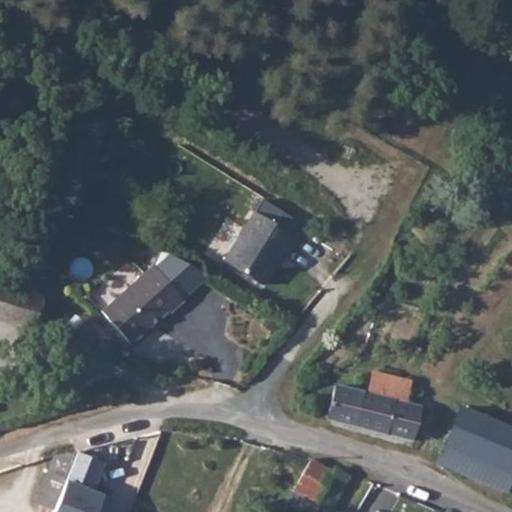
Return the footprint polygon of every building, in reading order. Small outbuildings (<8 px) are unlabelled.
[(226,259),(259,284),(283,253),(288,254),(299,240),(261,212),(226,259)] [(170,313),(185,301),(156,264),(101,305),(129,339),(165,312),(170,313)] [(0,315),(34,325),(41,293),(0,281),(0,315)] [(336,390),(329,420),(417,439),(424,407),(414,405),(416,388),(375,378),(372,386),(349,382),(346,391),(336,390)] [(511,426),(468,410),(446,465),(511,489),(511,426)] [(75,449),(51,455),(31,502),(50,509),(54,499),(56,495),(71,458),(73,452),(75,449)] [(99,462),(73,452),(71,458),(56,495),(54,499),(79,510),(99,462)] [(320,511),(325,511),(349,474),(311,459),(277,511),(306,511),(311,506),(320,511)]
